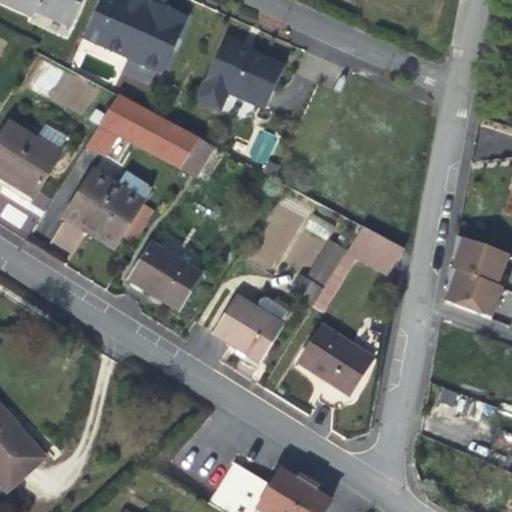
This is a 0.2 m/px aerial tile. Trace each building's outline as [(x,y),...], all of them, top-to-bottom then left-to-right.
[(71,30),(83,0),(0,0),(0,7),(30,21),(34,13),(71,30)] [(159,75),(183,19),(163,10),(160,16),(147,10),(123,0),(99,0),(82,40),(159,75)] [(160,16),(163,10),(149,4),(147,10),(160,16)] [(260,112),(280,69),(239,50),(241,44),(223,36),(195,99),(213,108),(221,109),(226,97),(260,112)] [(167,125),(117,98),(98,128),(117,138),(197,181),(214,150),(198,142),(167,125)] [(30,206),(60,157),(57,156),(65,141),(45,128),(36,141),(8,125),(0,137),(0,179),(11,187),(7,192),(30,206)] [(103,161),(117,138),(98,128),(85,150),(103,161)] [(273,177),(277,167),(267,162),(262,173),(273,177)] [(113,251),(141,206),(151,191),(126,175),(115,190),(92,175),(64,220),(89,236),(113,251)] [(387,277),(402,251),(396,247),(361,229),(345,254),(355,259),(387,277)] [(495,287),(505,258),(456,239),(444,302),(479,315),(489,285),(495,287)] [(322,292),(345,254),(333,245),(309,283),(322,292)] [(178,314),(200,277),(150,246),(128,283),(141,292),(178,314)] [(321,314),(355,259),(345,254),(322,292),(311,309),(321,314)] [(311,309),(322,292),(309,283),(301,278),(290,295),(311,309)] [(259,365),(290,316),(265,300),(261,302),(254,311),(235,300),(213,337),(237,352),(259,365)] [(348,398),(372,361),(321,329),(297,366),(315,377),(348,398)] [(42,460),(9,422),(7,423),(0,415),(0,484),(6,491),(42,460)] [(326,511),(333,501),(318,492),(300,482),(283,472),(274,487),(248,471),(236,464),(211,505),(222,511),(261,511),(262,511),(326,511)] [(313,481),(303,475),(300,482),(318,492),(321,487),(313,481)]
